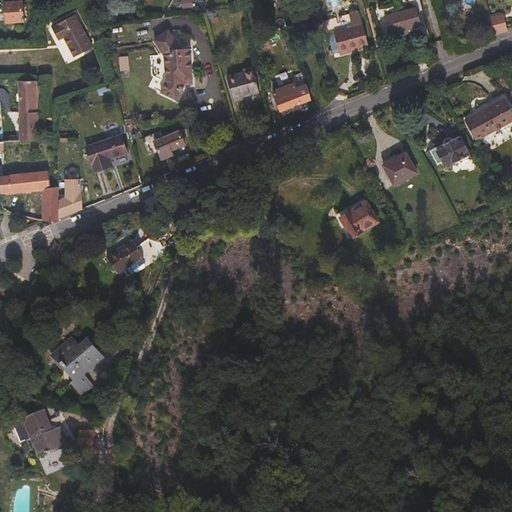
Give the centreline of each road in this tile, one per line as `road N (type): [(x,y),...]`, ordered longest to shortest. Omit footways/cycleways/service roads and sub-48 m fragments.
road 1 (residential): [(511,49),(0,253)]
road 2 (track): [(193,225),(120,399),(123,470)]
road 3 (track): [(323,118),(217,190),(193,225)]
